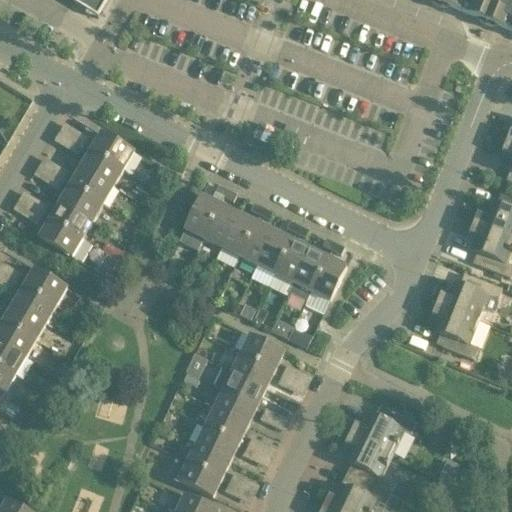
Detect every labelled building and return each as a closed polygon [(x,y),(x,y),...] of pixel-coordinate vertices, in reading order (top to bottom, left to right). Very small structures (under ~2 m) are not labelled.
[(64,0),(97,20),(109,0),(64,0)] [(511,0),(428,0),(487,23),(511,33),(511,0)] [(75,146),(83,151),(89,140),(81,135),(75,146)] [(90,155),(124,175),(135,157),(101,137),(90,155)] [(511,144),(507,143),(502,155),(509,158),(504,170),(511,173),(511,144)] [(83,151),(75,146),(71,154),(78,158),(83,151)] [(80,173),(114,192),(124,175),(90,155),(80,173)] [(159,193),(169,177),(169,176),(156,169),(146,186),(159,193)] [(55,181),(62,185),(69,174),(61,170),(55,181)] [(70,190),(103,210),(114,192),(80,173),(70,190)] [(62,185),(55,181),(50,188),(58,193),(62,185)] [(224,201),(228,193),(218,188),(214,196),(224,201)] [(60,207),(93,227),(103,210),(70,190),(60,207)] [(228,193),(224,201),(233,205),(237,198),(228,193)] [(511,197),(508,196),(503,208),(491,203),(487,214),(479,211),(474,225),(511,240),(511,197)] [(204,241),(221,206),(202,197),(185,232),(204,241)] [(34,215),(42,220),(48,209),(41,204),(34,215)] [(222,250),(239,215),(221,206),(204,241),(222,250)] [(260,218),(264,211),(254,206),(250,213),(260,218)] [(50,224),(83,244),(93,227),(60,207),(50,224)] [(264,211),(260,218),(269,223),(273,215),(264,211)] [(42,220),(34,215),(30,223),(37,227),(42,220)] [(240,258),(257,224),(239,215),(222,250),(240,258)] [(296,236),(300,228),(290,223),(286,231),(296,236)] [(83,244),(50,224),(39,242),(72,262),(83,244)] [(258,267),(275,233),(257,224),(240,258),(258,267)] [(510,280),(511,276),(511,240),(474,225),(468,238),(476,241),(471,253),(484,258),(480,268),(510,280)] [(300,228),(296,236),(305,240),(309,233),(300,228)] [(276,276),(293,241),(275,233),(258,267),(276,276)] [(294,285),(311,250),(293,241),(276,276),(294,285)] [(332,253),(335,246),(326,241),(322,248),(332,253)] [(335,246),(332,253),(341,258),(345,250),(335,246)] [(123,255),(116,250),(111,258),(119,262),(123,255)] [(312,294),(329,259),(311,250),(294,285),(312,294)] [(329,259),(312,294),(331,303),(348,268),(329,259)] [(10,281),(17,286),(23,276),(15,272),(10,281)] [(24,290),(57,310),(67,293),(34,273),(24,290)] [(496,304),(497,302),(497,303),(502,290),(471,277),(466,289),(454,284),(449,296),(442,293),(437,306),(478,323),(481,315),(494,315),(498,305),(496,304)] [(17,286),(10,281),(4,291),(12,295),(17,286)] [(14,307),(47,327),(57,310),(24,290),(14,307)] [(71,316),(91,327),(99,312),(80,301),(71,316)] [(256,311),(246,306),(240,317),(251,322),(256,311)] [(479,349),(469,345),(478,323),(437,306),(432,318),(440,321),(435,333),(447,338),(443,348),(474,361),(479,349)] [(4,325),(37,344),(47,327),(14,307),(4,325)] [(270,334),(288,342),(294,330),(276,321),(270,334)] [(0,331),(0,345),(26,362),(37,344),(4,325),(0,331)] [(313,339),(304,334),(298,347),(307,352),(313,339)] [(241,358),(276,375),(285,356),(251,339),(241,358)] [(0,368),(16,379),(26,362),(0,345),(0,368)] [(232,376),(267,393),(276,375),(241,358),(232,376)] [(0,393),(6,396),(16,379),(0,368),(0,393)] [(287,368),(282,378),(290,382),(295,372),(287,368)] [(222,371),(215,387),(213,389),(223,394),(258,411),(265,414),(269,404),(263,401),(267,393),(232,376),(222,371)] [(286,391),(290,382),(282,378),(278,387),(286,391)] [(54,393),(45,387),(41,394),(51,399),(54,393)] [(223,394),(220,402),(215,412),(249,429),(258,411),(223,394)] [(351,436),(390,455),(395,447),(397,448),(399,444),(397,442),(402,432),(410,437),(411,436),(416,425),(387,410),(381,421),(370,416),(364,427),(357,423),(351,436)] [(206,430),(240,447),(249,429),(215,412),(206,430)] [(273,418),(265,414),(260,424),(268,428),(273,418)] [(416,425),(411,436),(422,442),(427,431),(416,425)] [(197,448),(231,465),(240,447),(206,430),(197,448)] [(361,483),(391,497),(396,487),(379,478),(384,468),(387,469),(389,465),(386,463),(390,455),(351,436),(344,448),(352,452),(347,463),(366,472),(361,483)] [(252,440),(247,450),(255,454),(260,444),(252,440)] [(188,466),(222,483),(231,465),(197,448),(188,466)] [(255,454),(247,450),(242,459),(251,463),(255,454)] [(222,483),(188,466),(178,485),(213,502),(222,483)] [(234,476),(229,486),(237,490),(242,480),(234,476)] [(361,483),(356,493),(344,487),(339,498),(331,494),(325,507),(334,511),(372,511),(376,504),(385,508),(391,497),(361,483)] [(237,490),(229,486),(225,495),(233,499),(237,490)] [(385,508),(391,511),(399,511),(403,503),(391,497),(385,508)] [(178,511),(212,511),(185,499),(178,511)]
